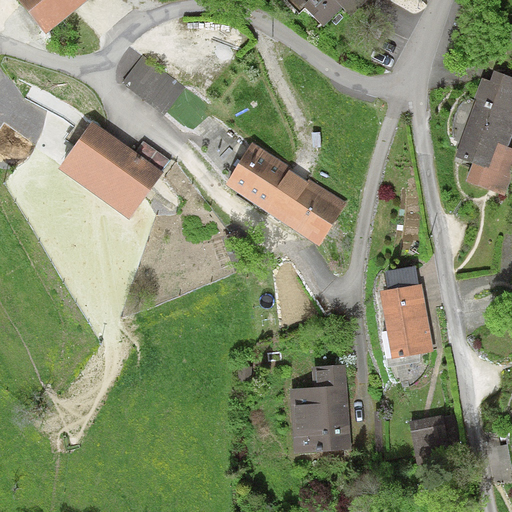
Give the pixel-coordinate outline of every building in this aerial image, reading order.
[(18,0),(42,29),(77,0),(18,0)] [(339,8),(348,17),(357,8),(353,4),(357,0),(292,0),(320,27),(339,8)] [(467,33),(477,6),(464,1),(453,27),(467,33)] [(47,30),(48,33),(50,35),(53,37),(56,37),(58,36),(61,34),(62,31),(62,28),(61,26),(59,23),(56,22),(54,22),(51,23),(48,25),(47,27),(47,30)] [(121,85),(163,116),(183,90),(141,58),(121,85)] [(488,190),(511,123),(511,81),(505,79),(501,90),(482,83),(474,104),(481,107),(461,161),(476,166),(469,183),(488,190)] [(61,167),(130,216),(169,163),(141,143),(132,156),(90,127),(61,167)] [(341,208),(249,149),(226,186),(319,245),(341,208)] [(416,289),(388,293),(384,294),(385,297),(380,298),(385,327),(379,333),(386,370),(418,365),(418,354),(427,353),(416,289)] [(296,391),(300,455),(347,451),(341,367),(314,369),(315,389),(296,391)] [(446,450),(442,427),(411,432),(415,455),(446,450)]
